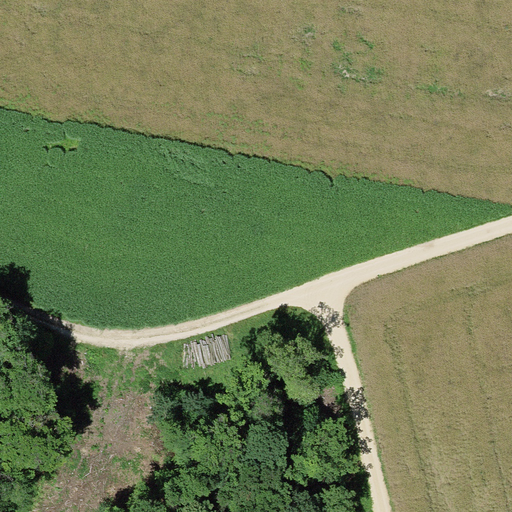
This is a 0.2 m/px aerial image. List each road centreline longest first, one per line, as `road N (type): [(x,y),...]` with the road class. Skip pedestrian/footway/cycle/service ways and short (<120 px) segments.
road 1 (track): [(0,307),(77,336),(142,343),(511,226)]
road 2 (track): [(378,511),(323,288)]
